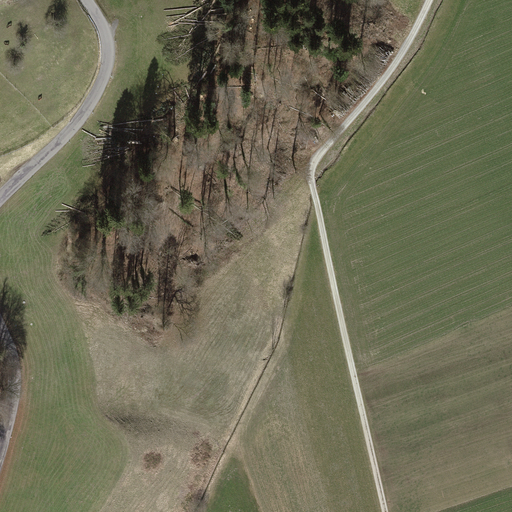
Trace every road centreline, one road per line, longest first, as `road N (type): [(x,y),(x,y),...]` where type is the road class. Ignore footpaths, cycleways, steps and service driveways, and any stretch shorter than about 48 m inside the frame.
road 1 (track): [(423,0),(402,48),(317,153),(309,188),(381,511)]
road 2 (tertiary): [(87,0),(105,26),(110,56),(97,97),(0,196)]
